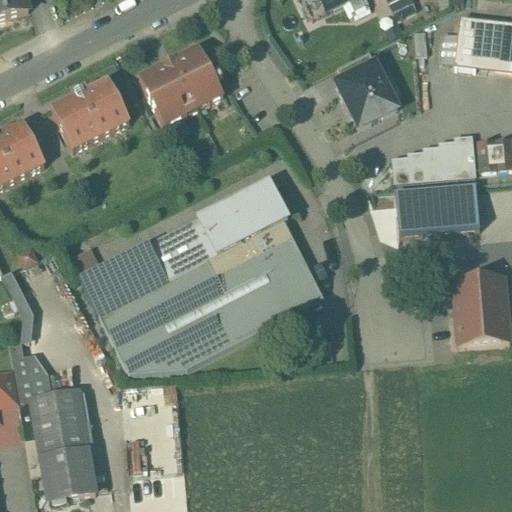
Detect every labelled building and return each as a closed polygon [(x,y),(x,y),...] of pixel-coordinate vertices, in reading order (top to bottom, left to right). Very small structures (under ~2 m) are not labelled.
[(22,0),(0,0),(0,22),(27,16),(22,0)] [(317,0),(326,16),(358,0),(317,0)] [(511,30),(458,25),(452,73),(474,75),(475,67),(511,71),(511,30)] [(197,53),(137,83),(162,132),(222,102),(197,53)] [(368,58),(336,74),(342,85),(374,69),(368,58)] [(374,69),(342,85),(335,88),(358,133),(397,114),(374,69)] [(106,85),(50,114),(71,157),(128,128),(106,85)] [(21,128),(0,139),(0,193),(43,171),(21,128)] [(452,141),(390,161),(390,187),(473,183),(470,139),(452,141)] [(511,145),(477,149),(479,177),(511,173),(511,145)] [(267,189),(197,224),(197,225),(216,262),(282,228),(286,226),(267,189)] [(197,224),(147,250),(166,287),(216,262),(197,225),(197,224)] [(166,287),(97,322),(127,381),(185,376),(322,306),(282,228),(216,262),(166,287)] [(147,250),(78,285),(97,322),(166,287),(147,250)] [(29,255),(18,260),(24,271),(34,266),(29,255)] [(502,282),(451,286),(456,352),(508,348),(508,347),(505,316),(502,282)] [(12,377),(0,378),(0,408),(17,406),(12,377)] [(57,378),(46,380),(50,402),(61,400),(57,378)] [(50,402),(29,406),(35,444),(39,465),(87,457),(76,398),(61,400),(50,402)] [(35,444),(24,446),(30,482),(41,480),(39,465),(35,444)] [(87,457),(39,465),(41,480),(46,507),(94,499),(87,457)]
